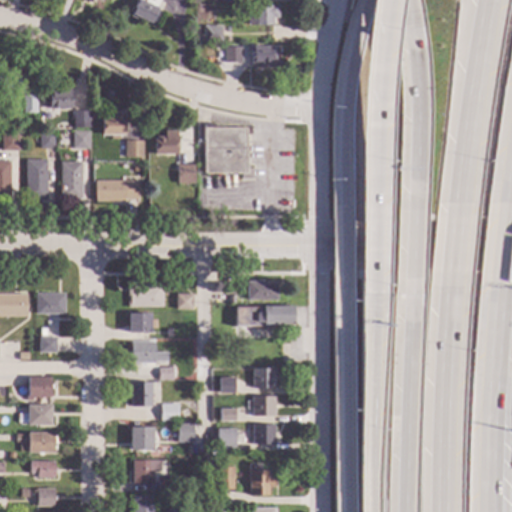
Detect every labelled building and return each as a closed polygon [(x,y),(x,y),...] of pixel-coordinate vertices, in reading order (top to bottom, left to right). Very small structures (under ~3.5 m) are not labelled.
[(138,0),(156,8),(155,11),(159,13),(154,24),(149,22),(148,24),(136,18),(136,20),(127,15),(130,8),(132,8),(135,0),(138,0)] [(276,18),(270,18),(270,26),(245,26),(245,7),(276,7),(276,18)] [(219,42),(198,42),(198,35),(202,35),(202,26),(219,26),(219,42)] [(275,70),(258,70),(258,65),(248,65),(248,47),(276,47),(275,70)] [(240,48),(239,64),(223,63),(223,48),(240,48)] [(9,74),(12,74),(12,78),(18,78),(18,93),(0,93),(0,74),(3,74),(3,72),(9,72),(9,74)] [(68,108),(42,108),(42,101),(47,101),(47,91),(58,91),(58,86),(68,86),(68,108)] [(35,114),(21,114),(21,95),(23,95),(35,95),(35,114)] [(88,129),(71,129),(71,112),(86,112),(88,112),(88,129)] [(122,136),(116,136),(117,139),(108,140),(108,136),(99,136),(99,119),(105,118),(105,113),(121,113),(122,136)] [(212,130),(244,130),(244,170),(250,170),(250,180),(239,181),(239,174),(202,174),(202,125),(212,125),(212,130)] [(88,132),(87,150),(71,150),(71,131),(88,132)] [(175,154),(152,154),(152,137),(163,137),(163,132),(175,132),(175,154)] [(17,150),(0,150),(0,133),(17,133),(17,150)] [(52,149),(38,149),(38,134),(52,133),(52,149)] [(141,157),(122,157),(122,142),(141,142),(141,157)] [(8,198),(0,198),(0,161),(7,161),(8,198)] [(44,161),(44,200),(24,200),(24,161),(44,161)] [(79,199),(60,200),(59,163),(78,163),(79,199)] [(192,185),(178,185),(179,168),(192,168),(192,185)] [(136,199),(122,200),(122,201),(93,202),(93,182),(135,182),(136,199)] [(226,293),(210,294),(210,283),(226,282),(226,293)] [(274,301),(244,301),(244,282),(274,282),(274,301)] [(160,308),(125,308),(125,286),(160,286),(160,308)] [(62,315),(33,315),(33,294),(62,294),(62,315)] [(23,318),(0,318),(0,295),(23,295),(23,318)] [(190,310),(173,310),(174,295),(190,295),(190,310)] [(290,307),(290,325),(271,325),(271,327),(232,327),(232,307),(290,307)] [(148,334),(125,334),(125,314),(148,314),(148,334)] [(54,339),(53,354),(36,353),(36,338),(54,339)] [(152,353),(164,353),(164,363),(152,363),(152,364),(142,364),(142,367),(128,367),(128,342),(151,342),(152,353)] [(174,363),(166,363),(166,354),(174,354),(174,363)] [(170,380),(156,380),(155,369),(170,369),(170,380)] [(272,389),(249,389),(249,369),(272,369),(272,389)] [(48,398),(30,398),(30,401),(24,401),(24,397),(25,397),(25,378),(48,378),(48,398)] [(232,394),(216,394),(216,378),(232,378),(232,394)] [(149,408),(128,408),(127,384),(149,383),(149,408)] [(271,417),(249,417),(248,398),(271,397),(271,417)] [(175,422),(157,422),(157,405),(175,405),(175,422)] [(49,413),(51,413),(51,418),(49,418),(49,426),(40,426),(40,429),(36,429),(36,426),(25,426),(24,423),(16,423),(16,414),(24,414),(25,406),(49,406),(49,413)] [(184,409),(187,415),(180,419),(177,413),(184,409)] [(232,421),(217,422),(217,410),(232,410),(232,421)] [(190,425),(190,444),(174,444),(174,425),(190,425)] [(272,445),(249,445),(249,425),(272,425),(272,445)] [(150,451),(127,451),(127,428),(150,428),(150,451)] [(232,450),(232,430),(214,430),(214,450),(232,450)] [(51,453),(25,453),(25,433),(51,433),(51,453)] [(158,472),(151,472),(151,484),(130,484),(130,461),(158,461),(158,472)] [(51,479),(34,478),(34,473),(27,473),(27,462),(51,462),(51,479)] [(258,471),(266,471),(266,479),(272,479),(272,488),(265,488),(266,496),(245,496),(245,464),(258,464),(258,471)] [(231,489),(214,489),(214,469),(231,469),(231,489)] [(172,492),(156,492),(155,477),(172,476),(172,492)] [(26,499),(16,498),(16,490),(26,490),(26,499)] [(52,506),(34,507),(34,502),(31,502),(31,491),(51,490),(52,506)] [(156,508),(151,508),(151,511),(130,511),(130,496),(156,496),(156,508)]
